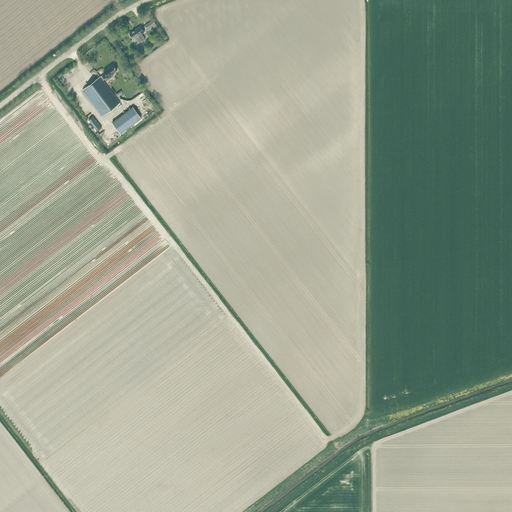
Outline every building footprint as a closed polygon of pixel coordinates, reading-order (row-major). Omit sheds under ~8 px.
[(145,25),(148,29),(156,24),(153,20),(145,25)] [(135,30),(143,41),(145,39),(142,34),(145,32),(140,26),(135,30)] [(143,41),(135,30),(129,33),(133,39),(136,38),(139,43),(143,41)] [(121,48),(116,42),(113,43),(118,50),(121,48)] [(100,76),(82,90),(102,117),(120,103),(103,80),(106,78),(107,80),(113,76),(112,74),(117,70),(113,64),(103,72),(105,74),(101,77),(100,76)] [(112,83),(110,86),(115,92),(118,90),(112,83)] [(112,123),(121,134),(142,119),(133,107),(112,123)] [(88,120),(97,132),(102,128),(93,117),(88,120)]
